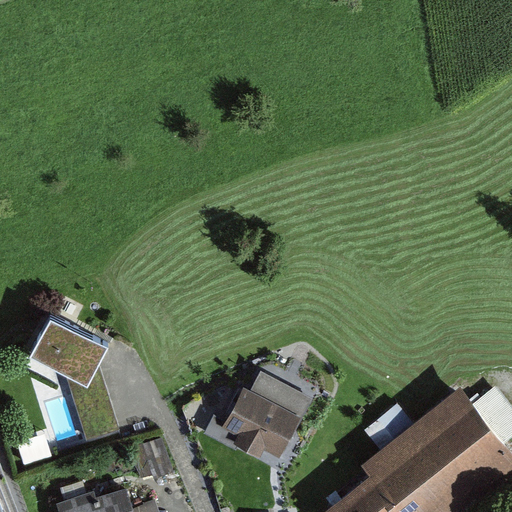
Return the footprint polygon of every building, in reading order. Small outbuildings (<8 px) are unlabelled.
[(110,341),(52,310),(26,351),(67,373),(84,439),(120,428),(97,362),(110,341)] [(452,511),(511,464),(511,448),(457,381),(355,463),(363,472),(321,506),(325,511),(452,511)] [(298,411),(245,382),(222,424),(275,453),(298,411)] [(20,439),(27,460),(55,451),(48,430),(20,439)] [(152,473),(174,468),(168,436),(145,440),(152,473)] [(137,511),(129,482),(58,501),(61,511),(137,511)]
